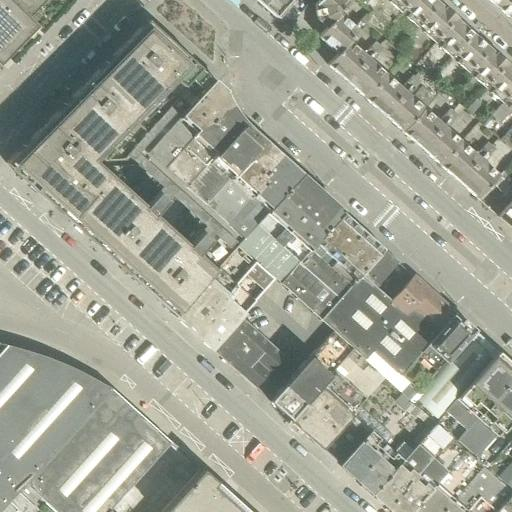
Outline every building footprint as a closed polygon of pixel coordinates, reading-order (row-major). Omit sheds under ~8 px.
[(24,15),(34,4),(33,2),(35,0),(0,0),(0,53),(3,51),(5,53),(14,43),(13,41),(19,35),(21,36),(32,25),(33,24),(24,15)] [(254,0),(275,18),(291,0),(254,0)] [(326,28),(341,13),(350,2),(347,0),(317,0),(319,1),(315,6),(318,21),(326,28)] [(388,0),(389,1),(401,12),(402,12),(412,0),(388,0)] [(439,4),(434,0),(412,0),(402,12),(406,16),(406,17),(418,27),(439,4)] [(487,0),(499,10),(507,0),(487,0)] [(511,21),(511,0),(507,0),(499,10),(511,21)] [(439,4),(418,27),(418,28),(419,27),(423,31),(423,32),(435,43),(435,42),(456,19),(439,4)] [(337,54),(350,41),(368,21),(371,18),(366,13),(355,26),(341,13),(326,28),(319,37),(319,38),(337,54)] [(284,15),(279,21),(287,28),(292,22),(284,15)] [(473,34),(456,19),(435,42),(440,46),(439,47),(452,58),(473,34)] [(214,82),(214,81),(147,21),(5,163),(174,316),(217,269),(238,246),(237,245),(214,270),(197,255),(216,235),(231,248),(237,242),(139,154),(185,103),(179,98),(127,155),(163,187),(145,208),(94,163),(176,81),(184,87),(191,79),(205,92),(214,82)] [(468,72),(489,48),(473,34),(452,58),(452,57),(457,61),(456,62),(468,72)] [(404,53),(414,43),(409,38),(399,49),(404,53)] [(327,65),(345,81),(379,44),(376,41),(364,54),(350,41),(337,54),(327,65)] [(364,98),(386,73),(373,61),(384,49),(379,44),(345,81),(364,98)] [(473,77),(485,88),(507,64),(489,48),(468,72),(469,73),(469,72),(474,76),(473,77)] [(502,103),(511,91),(511,69),(507,64),(485,88),(486,88),(491,92),(490,92),(502,103)] [(364,98),(383,115),(417,78),(413,74),(401,87),(386,73),(364,98)] [(403,133),(425,108),(410,94),(421,82),(417,78),(383,115),(403,133)] [(186,187),(244,123),(235,112),(229,103),(225,94),(223,92),(224,91),(214,82),(205,92),(149,154),(186,187)] [(511,111),(511,91),(502,103),(503,103),(503,102),(508,107),(507,107),(511,111)] [(472,114),(481,104),(476,99),(467,109),(472,114)] [(421,149),(454,112),(450,108),(439,121),(425,108),(403,133),(421,149)] [(440,166),(462,142),(447,128),(458,115),(454,112),(421,149),(440,166)] [(186,187),(207,205),(263,142),(251,130),(244,123),(186,187)] [(506,144),(511,137),(511,130),(510,129),(500,139),(506,144)] [(440,166),(458,183),(492,145),(487,141),(476,154),(462,142),(440,166)] [(253,229),(301,175),(281,157),(263,142),(207,205),(245,238),(253,229)] [(492,145),(458,183),(477,200),(499,175),(484,161),(496,149),(492,145)] [(275,279),(278,282),(342,212),(301,175),(253,229),(245,238),(238,246),(260,266),(275,279)] [(511,195),(511,188),(505,181),(501,185),(511,195)] [(511,195),(501,185),(498,189),(511,201),(497,217),(511,230),(511,195)] [(304,305),(320,319),(383,249),(342,212),(278,282),(304,305)] [(402,375),(403,374),(401,373),(454,314),(455,314),(452,311),(451,311),(449,309),(447,307),(444,305),(445,305),(442,302),(442,303),(440,301),(440,300),(438,298),(437,299),(435,296),(433,294),(430,292),(431,292),(428,290),(426,288),(414,277),(413,277),(412,277),(391,301),(376,287),(398,262),(383,249),(320,319),(352,350),(335,369),(332,372),(364,401),(384,378),(402,394),(396,401),(414,418),(416,415),(431,429),(436,423),(437,422),(410,399),(419,390),(402,375)] [(174,316),(210,349),(240,316),(254,301),(217,269),(174,316)] [(446,363),(475,331),(472,329),(471,329),(469,326),(466,324),(463,322),(463,321),(461,320),(457,316),(455,314),(454,314),(401,373),(403,374),(420,355),(437,370),(444,362),(446,363)] [(285,356),(240,316),(210,349),(254,389),(285,356)] [(455,399),(455,400),(498,352),(475,331),(446,363),(415,398),(437,419),(455,399)] [(0,510),(18,491),(25,484),(110,389),(92,378),(74,369),(61,364),(44,357),(31,353),(7,346),(4,345),(0,349),(0,510)] [(289,420),(332,372),(335,369),(314,351),(268,402),(289,420)] [(511,364),(498,352),(455,400),(465,409),(480,422),(498,438),(511,421),(511,364)] [(351,415),(364,401),(332,372),(289,420),(320,448),(351,414),(351,415)] [(110,389),(25,484),(44,502),(55,511),(107,511),(108,510),(134,482),(170,443),(111,390),(111,389),(110,389)] [(339,465),(341,466),(371,433),(351,415),(351,414),(320,448),(331,458),(332,456),(340,464),(339,465)] [(386,507),(387,508),(433,458),(452,437),(436,423),(431,429),(412,450),(402,461),(372,494),(373,495),(373,499),(378,504),(382,504),(386,507)] [(356,480),(386,446),(371,432),(371,433),(341,466),(343,469),(345,473),(350,478),(354,479),(356,480)] [(409,511),(447,471),(467,451),(452,437),(433,458),(387,508),(388,509),(388,511),(409,511)] [(170,443),(134,482),(164,509),(179,492),(184,486),(199,468),(170,442),(170,443)] [(369,492),(372,494),(402,461),(412,450),(404,442),(394,453),(386,446),(356,480),(358,482),(360,487),(365,491),(369,492)] [(445,511),(456,501),(485,468),(484,467),(467,451),(447,471),(409,511),(445,511)] [(511,461),(497,477),(511,490),(511,461)] [(248,511),(223,489),(222,488),(204,472),(202,470),(201,470),(199,468),(184,486),(179,492),(164,509),(163,510),(161,511),(248,511)] [(464,511),(466,510),(495,478),(485,468),(456,501),(445,511),(464,511)] [(496,511),(511,495),(511,492),(510,491),(498,480),(495,478),(466,510),(464,511),(496,511)] [(511,511),(511,495),(496,511),(511,511)]
